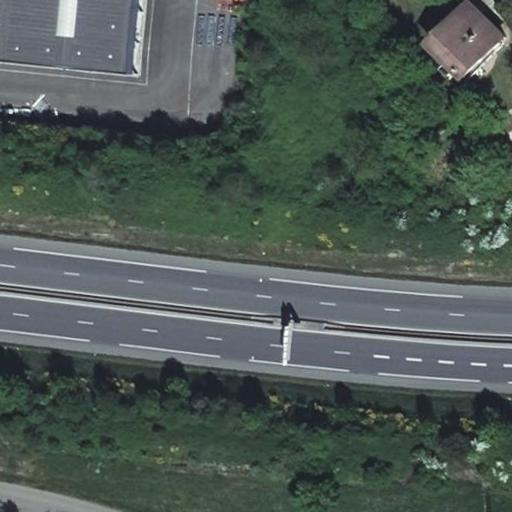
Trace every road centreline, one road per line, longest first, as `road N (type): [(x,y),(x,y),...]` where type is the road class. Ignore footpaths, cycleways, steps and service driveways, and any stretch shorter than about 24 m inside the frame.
road 1 (trunk): [(0,306),(511,361)]
road 2 (trunk): [(511,310),(0,263)]
